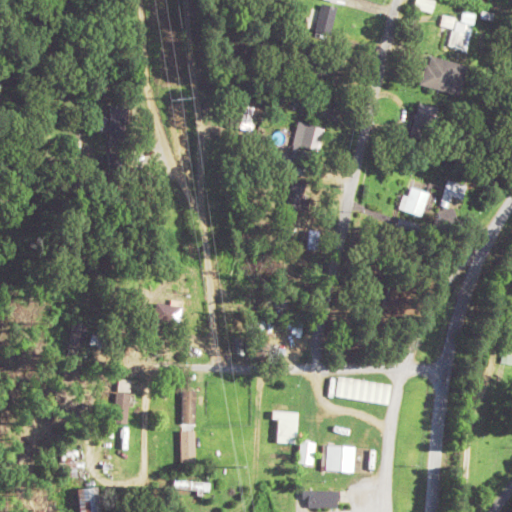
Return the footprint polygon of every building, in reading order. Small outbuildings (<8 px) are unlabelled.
[(436,0),(415,0),(413,5),(432,12),(436,0)] [(471,22),(443,15),(441,24),(452,27),(447,45),(464,49),(471,22)] [(318,78),(327,57),(312,51),(303,71),(318,78)] [(467,64),(429,54),(421,85),(459,94),(467,64)] [(254,106),(234,101),(228,125),(248,130),(254,106)] [(437,107),(420,102),(411,131),(428,136),(437,107)] [(127,144),(127,103),(109,103),(109,144),(127,144)] [(319,149),(324,126),(298,120),(293,143),(319,149)] [(108,153),(108,166),(122,166),(122,153),(108,153)] [(306,180),(292,177),(286,206),(300,209),(306,180)] [(441,202),(460,207),(467,184),(447,179),(441,202)] [(433,203),(427,200),(430,193),(409,184),(399,207),(421,217),(425,207),(430,209),(433,203)] [(159,322),(183,321),(181,299),(171,300),(171,303),(158,304),(159,322)] [(511,362),(511,349),(501,349),(501,362),(511,362)] [(388,403),(391,383),(336,376),(333,396),(388,403)] [(182,423),(196,423),(196,389),(182,389),(182,423)] [(129,391),(115,390),(113,422),(127,423),(129,391)] [(278,419),(278,443),(298,443),(298,411),(272,411),(272,419),(278,419)] [(180,430),(180,462),(195,462),(195,430),(180,430)] [(344,469),(344,445),(322,445),(322,469),(344,469)] [(174,488),(209,492),(210,482),(175,478),(174,488)] [(78,487),(79,511),(100,511),(98,486),(78,487)] [(339,507),(339,489),(303,489),(303,507),(339,507)]
